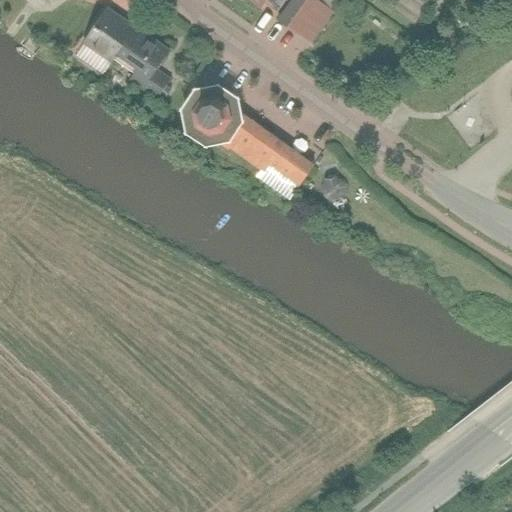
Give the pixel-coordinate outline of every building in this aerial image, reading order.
[(307,0),(266,0),(257,14),(291,38),(315,5),(307,0)] [(115,23),(88,4),(66,34),(93,53),(115,23)] [(98,52),(129,75),(152,44),(121,21),(98,52)] [(191,128),(205,125),(214,111),(211,97),(205,92),(198,87),(181,90),(172,104),(176,120),(191,128)] [(211,97),(214,111),(205,125),(191,128),(211,143),(213,141),(244,163),(239,171),(272,194),(297,158),(273,140),(211,97)]
